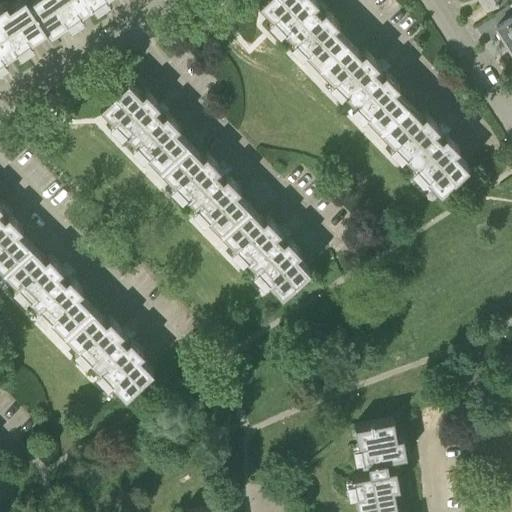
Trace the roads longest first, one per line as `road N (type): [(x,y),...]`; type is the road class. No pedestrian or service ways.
road 1 (residential): [(341,248),(129,26)]
road 2 (residential): [(184,349),(0,161)]
road 3 (residential): [(495,150),(356,0)]
road 4 (residential): [(0,110),(129,26)]
road 5 (residential): [(511,125),(433,0)]
